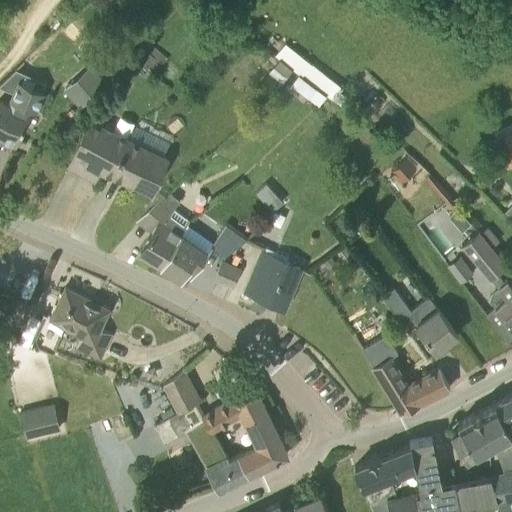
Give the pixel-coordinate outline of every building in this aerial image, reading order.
[(157,70),(169,57),(152,40),(139,54),(157,70)] [(134,75),(144,63),(136,56),(125,67),(134,75)] [(341,89),(302,57),(292,70),(299,75),(316,90),(331,101),(341,89)] [(292,70),(278,59),(267,72),(281,83),(292,70)] [(88,88),(74,101),(78,105),(105,80),(89,63),(76,76),(88,88)] [(291,84),(309,98),(316,90),(299,75),(291,84)] [(0,131),(2,132),(1,134),(16,141),(24,122),(27,115),(30,107),(37,110),(45,91),(43,90),(17,79),(13,90),(7,103),(0,100),(0,131)] [(359,130),(365,122),(356,114),(349,122),(359,130)] [(94,175),(99,165),(113,172),(128,139),(89,120),(68,163),(94,175)] [(369,143),(375,133),(366,127),(359,137),(369,143)] [(501,155),(511,149),(511,129),(493,138),(501,155)] [(154,185),(167,158),(128,139),(113,172),(138,183),(140,178),(154,185)] [(400,182),(417,167),(407,156),(390,172),(400,182)] [(273,210),(282,202),(262,180),(253,188),(273,210)] [(186,223),(188,221),(172,211),(178,201),(167,193),(135,222),(151,232),(140,250),(161,263),(181,232),(186,223)] [(340,228),(349,221),(343,214),(335,221),(340,228)] [(213,242),(211,245),(225,255),(247,238),(226,224),(213,242)] [(492,246),(498,240),(488,228),(481,234),(492,246)] [(495,250),(492,246),(481,234),(479,231),(463,245),(479,263),(490,277),(506,263),(495,250)] [(192,274),(207,251),(181,232),(161,263),(182,276),(186,270),(192,274)] [(264,250),(263,249),(246,290),(283,306),(300,265),(291,261),(294,255),(267,244),(264,250)] [(345,262),(354,255),(346,245),(338,252),(345,262)] [(463,253),(451,263),(463,279),(475,269),(463,253)] [(331,256),(323,262),(327,269),(336,262),(331,256)] [(233,284),(240,269),(221,261),(215,276),(233,284)] [(511,286),(507,280),(499,288),(500,289),(490,298),(496,306),(495,307),(511,326),(511,286)] [(65,287),(50,318),(82,333),(77,345),(100,357),(111,333),(99,327),(109,308),(65,287)] [(458,334),(438,308),(437,308),(429,297),(411,310),(394,287),(383,296),(403,323),(412,316),(417,323),(416,324),(436,350),(458,334)] [(0,318),(7,321),(14,305),(0,298),(0,318)] [(29,343),(41,318),(30,314),(19,338),(18,340),(29,343)] [(439,367),(407,384),(389,357),(374,366),(402,411),(418,403),(450,387),(439,367)] [(201,398),(184,367),(164,384),(177,410),(178,412),(193,404),(198,400),(201,398)] [(236,394),(206,413),(208,417),(212,428),(239,412),(244,422),(267,411),(261,398),(253,386),(236,394)] [(511,391),(494,402),(511,432),(511,391)] [(177,410),(175,411),(174,412),(164,418),(155,424),(165,442),(187,429),(208,417),(206,413),(198,400),(193,404),(178,412),(177,410)] [(60,430),(54,402),(20,410),(27,438),(60,430)] [(505,474),(490,476),(496,501),(511,498),(511,432),(494,402),(473,414),(483,429),(482,430),(491,446),(494,445),(505,474)] [(244,422),(255,444),(238,453),(250,473),(287,454),(267,411),(244,422)] [(491,446),(482,430),(483,429),(473,414),(458,422),(461,427),(451,432),(469,463),(480,458),(478,453),(491,446)] [(212,428),(208,417),(187,429),(219,489),(250,473),(238,453),(230,457),(212,428)] [(438,511),(452,510),(460,508),(455,483),(441,485),(431,438),(410,441),(410,444),(415,464),(421,491),(417,492),(421,511),(438,511)] [(391,474),(400,470),(395,450),(355,466),(375,511),(406,511),(403,496),(389,499),(386,490),(396,486),(391,474)] [(496,501),(490,476),(455,483),(460,508),(496,501)] [(328,511),(320,493),(294,504),(297,511),(328,511)] [(283,511),(279,502),(258,511),(283,511)]
